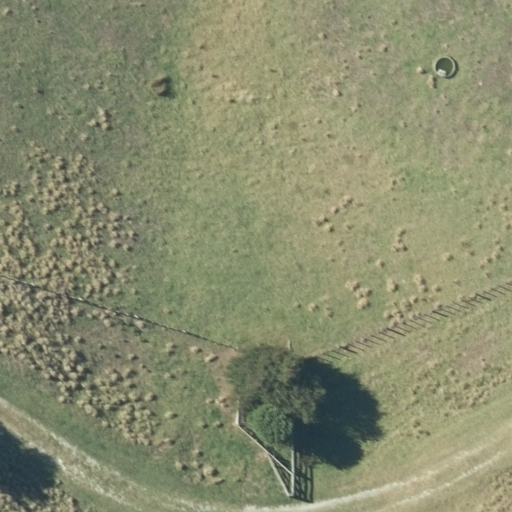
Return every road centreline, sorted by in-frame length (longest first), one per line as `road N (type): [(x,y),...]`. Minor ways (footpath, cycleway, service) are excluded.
road 1 (unknown): [(0,415),(109,482),(189,511)]
road 2 (unknown): [(341,511),(436,482),(511,443)]
